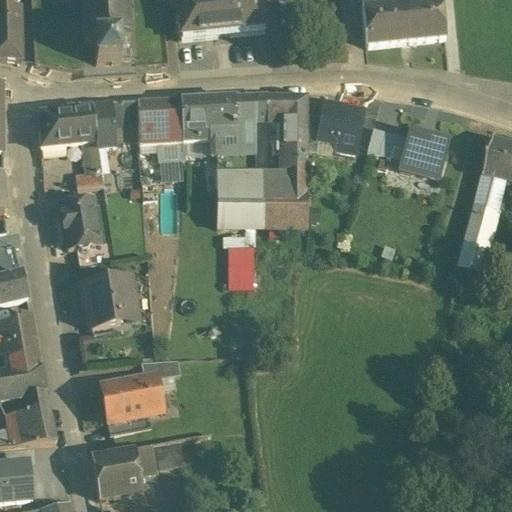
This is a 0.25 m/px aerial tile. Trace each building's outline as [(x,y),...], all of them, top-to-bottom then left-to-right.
[(10,0),(0,0),(0,10),(11,11),(10,0)] [(60,0),(60,4),(80,3),(83,49),(94,49),(95,70),(119,68),(119,64),(125,64),(124,47),(129,47),(126,0),(60,0)] [(261,0),(204,0),(204,2),(174,5),(178,43),(265,34),(261,0)] [(361,12),(365,53),(444,44),(440,3),(402,7),(361,12)] [(11,11),(0,10),(0,63),(20,65),(21,64),(19,12),(18,12),(18,11),(11,11)] [(265,101),(180,106),(181,149),(212,148),(235,147),(235,136),(252,135),(266,135),(265,101)] [(284,134),(306,134),(306,119),(306,101),(265,101),(266,135),(284,134)] [(180,106),(150,108),(152,136),(168,135),(168,151),(181,149),(180,106)] [(114,126),(116,147),(138,146),(136,108),(116,109),(118,125),(114,126)] [(136,108),(138,146),(138,151),(168,151),(168,135),(152,136),(150,108),(136,108)] [(116,109),(91,112),(95,147),(96,153),(105,153),(117,154),(116,147),(114,126),(118,125),(116,109)] [(361,117),(324,110),(322,122),(318,143),(336,146),(334,155),(353,158),(361,117)] [(91,112),(39,118),(40,153),(79,149),(95,147),(91,112)] [(322,122),(306,119),(306,134),(306,156),(316,158),(318,143),(322,122)] [(390,163),(397,139),(373,133),(366,156),(390,163)] [(284,134),(285,177),(306,177),(306,156),(306,134),(284,134)] [(253,178),(252,135),(235,136),(235,147),(212,148),(212,178),(253,178)] [(393,152),(405,155),(408,142),(397,139),(393,152)] [(437,185),(446,150),(409,140),(408,142),(405,155),(399,174),(437,185)] [(96,153),(95,147),(79,149),(83,178),(100,177),(96,153)] [(511,151),(493,147),(483,181),(505,187),(511,188),(511,151)] [(105,153),(96,153),(100,177),(101,181),(109,180),(105,153)] [(102,191),(101,181),(100,177),(83,178),(74,179),(75,194),(102,191)] [(285,177),(267,178),(269,235),(306,234),(306,177),(285,177)] [(253,178),(212,178),(212,236),(269,235),(267,178),(253,178)] [(505,187),(483,181),(458,273),(480,279),(500,208),(505,187)] [(92,204),(59,210),(66,253),(76,252),(77,253),(77,251),(90,249),(99,248),(99,247),(92,204)] [(99,248),(90,249),(86,254),(81,255),(77,253),(80,271),(110,266),(107,245),(99,247),(99,248)] [(230,255),(231,295),(254,295),(252,255),(230,255)] [(22,275),(0,279),(0,307),(28,301),(22,275)] [(123,284),(81,291),(85,313),(88,313),(91,333),(119,329),(118,322),(130,320),(134,314),(132,305),(126,301),(125,301),(123,284)] [(30,317),(3,323),(8,345),(34,339),(30,317)] [(40,371),(34,339),(8,345),(0,346),(0,362),(17,359),(20,375),(40,371)] [(176,367),(140,370),(143,383),(155,381),(156,386),(179,382),(176,367)] [(20,375),(0,378),(0,404),(23,400),(44,395),(40,371),(20,375)] [(143,383),(100,391),(107,428),(140,421),(162,417),(156,386),(155,381),(143,383)] [(44,395),(23,400),(23,415),(24,431),(7,434),(6,434),(10,452),(54,447),(44,395)] [(3,419),(6,434),(7,434),(24,431),(23,415),(3,419)] [(140,421),(107,428),(109,439),(142,433),(140,421)] [(0,453),(10,452),(6,434),(0,435),(0,453)] [(178,447),(139,454),(143,476),(182,469),(178,447)] [(134,455),(90,463),(98,503),(142,495),(134,455)] [(0,507),(31,505),(28,467),(0,469),(0,507)]
